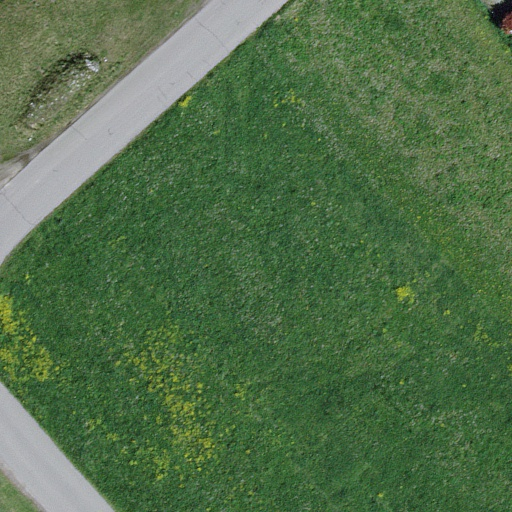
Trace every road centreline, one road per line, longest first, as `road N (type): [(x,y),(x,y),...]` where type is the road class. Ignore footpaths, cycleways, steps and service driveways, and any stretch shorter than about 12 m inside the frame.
road 1 (unclassified): [(249,0),(0,220)]
road 2 (unclassified): [(0,422),(80,511)]
